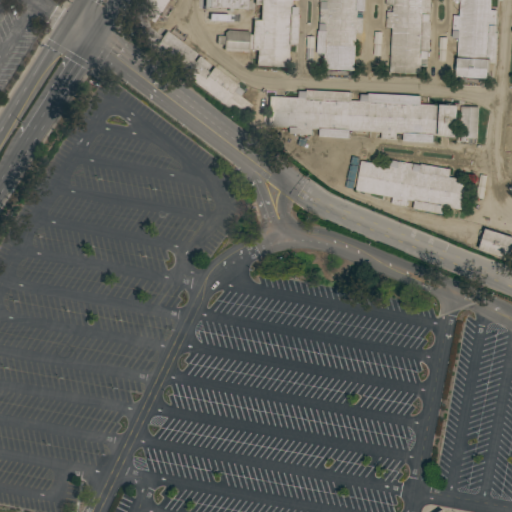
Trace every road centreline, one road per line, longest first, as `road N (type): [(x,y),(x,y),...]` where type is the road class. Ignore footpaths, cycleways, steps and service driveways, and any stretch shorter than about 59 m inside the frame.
road 1 (secondary): [(72,24),(0,132)]
road 2 (secondary): [(21,143),(91,36)]
